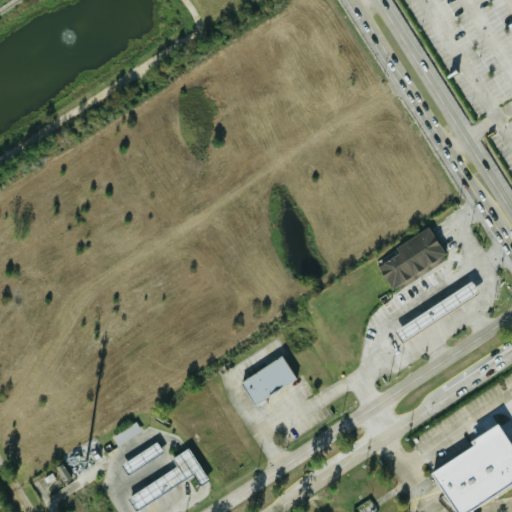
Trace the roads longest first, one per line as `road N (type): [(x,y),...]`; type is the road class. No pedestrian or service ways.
road 1 (secondary): [(511,316),(214,511)]
road 2 (secondary): [(351,0),(497,232)]
road 3 (secondary): [(511,212),(381,0)]
road 4 (secondary): [(382,436),(509,353)]
